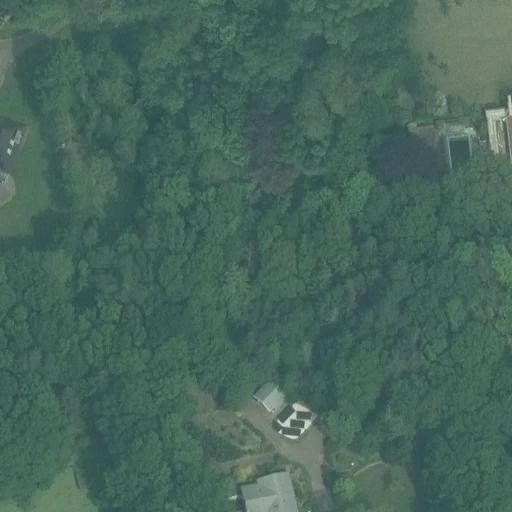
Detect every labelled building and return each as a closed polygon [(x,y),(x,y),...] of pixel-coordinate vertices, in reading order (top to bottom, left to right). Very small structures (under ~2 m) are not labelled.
[(425,152),(449,146),(443,123),(419,129),(425,152)] [(0,169),(7,172),(7,173),(8,174),(22,132),(1,125),(0,126),(0,169)] [(505,138),(490,140),(492,151),(507,149),(505,138)] [(269,383),(254,399),(261,406),(268,413),(272,410),(273,412),(276,408),(285,399),(282,396),(269,383)] [(241,495),(240,495),(244,511),(294,511),(287,483),(288,483),(287,483),(286,477),(258,484),(259,491),(241,495)]
